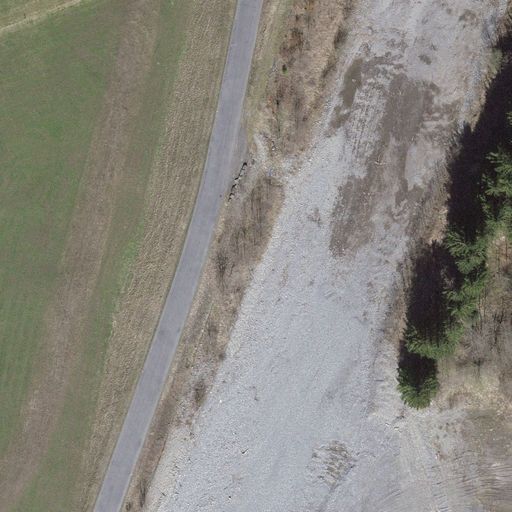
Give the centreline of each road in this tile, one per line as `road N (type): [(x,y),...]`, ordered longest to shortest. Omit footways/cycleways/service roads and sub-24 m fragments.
road 1 (unclassified): [(251,0),(198,246),(107,511)]
road 2 (track): [(467,511),(351,481),(315,448),(290,409),(254,275),(251,203),(229,115)]
